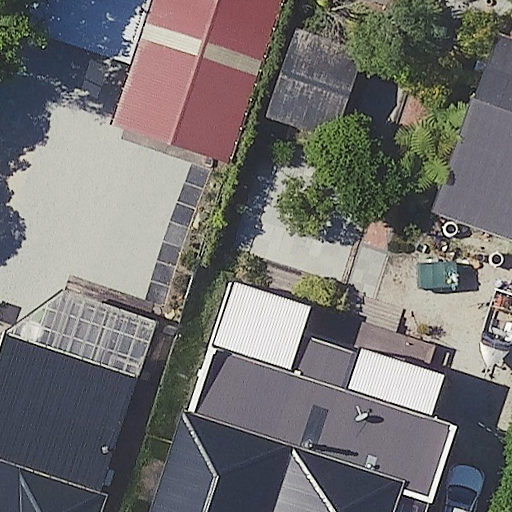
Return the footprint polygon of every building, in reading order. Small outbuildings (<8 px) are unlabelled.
[(285,54),(153,8),(111,128),(243,174),(285,54)] [(511,40),(499,36),(420,271),(383,259),(343,381),(234,344),(177,511),(439,511),(459,454),(498,467),(511,425),(511,40)] [(371,76),(301,50),(273,126),(343,151),(371,76)] [(38,174),(0,161),(0,276),(6,279),(38,174)] [(118,511),(177,323),(75,292),(57,352),(20,340),(2,398),(0,397),(0,511),(118,511)]
